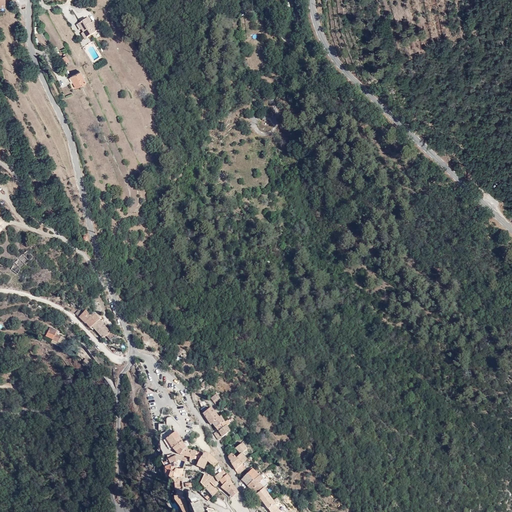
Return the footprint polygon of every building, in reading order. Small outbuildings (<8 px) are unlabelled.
[(78,26),(85,39),(99,32),(94,23),(91,24),(88,19),(78,26)] [(97,72),(107,65),(104,61),(94,67),(97,72)] [(70,78),(75,88),(86,83),(80,72),(70,78)] [(75,314),(78,316),(83,310),(80,308),(75,314)] [(94,320),(91,314),(85,318),(89,324),(92,323),(100,337),(111,331),(108,325),(105,327),(102,321),(104,320),(101,315),(94,320)] [(57,329),(51,324),(46,335),(53,339),(55,332),(57,329)] [(53,339),(52,341),(69,349),(72,342),(65,339),(66,337),(55,332),(53,339)] [(217,392),(211,397),(216,404),(223,398),(217,392)] [(212,405),(203,412),(211,424),(213,422),(220,414),(212,405)] [(220,414),(213,422),(218,429),(228,422),(222,412),(220,414)] [(213,433),(219,439),(231,429),(228,422),(218,429),(213,433)] [(177,429),(173,432),(168,435),(167,436),(169,442),(173,446),(183,439),(177,429)] [(183,439),(173,446),(177,451),(181,453),(184,448),(187,446),(188,445),(186,443),(183,439)] [(244,440),(235,447),(240,452),(243,450),(249,447),(244,440)] [(184,448),(181,453),(190,455),(190,459),(197,458),(199,453),(202,450),(198,450),(198,449),(188,446),(187,446),(184,448)] [(202,453),(197,464),(206,468),(209,460),(215,464),(220,458),(210,450),(206,450),(202,453)] [(240,452),(237,455),(244,463),(249,458),(243,450),(240,452)] [(234,451),(227,455),(236,470),(243,464),(244,463),(237,455),(234,451)] [(186,460),(187,456),(175,454),(168,457),(171,462),(178,458),(186,460)] [(243,464),(236,470),(239,475),(247,468),(243,464)] [(175,469),(174,475),(183,476),(184,467),(179,467),(177,466),(175,469)] [(248,471),(241,478),(247,485),(260,472),(253,467),(248,471)] [(224,468),(216,475),(219,481),(220,480),(228,472),(224,468)] [(206,487),(213,495),(219,489),(215,486),(218,483),(213,475),(207,472),(205,471),(204,474),(201,481),(206,487)] [(228,472),(220,480),(223,484),(227,479),(231,477),(232,476),(229,471),(228,472)] [(260,472),(247,485),(256,492),(265,485),(270,480),(262,471),(260,472)] [(239,489),(231,477),(227,479),(223,484),(221,485),(233,495),(237,491),(239,489)] [(268,507),(271,511),(274,511),(280,508),(276,500),(265,485),(256,492),(268,507)] [(206,487),(201,492),(202,494),(208,500),(213,495),(206,487)] [(199,491),(191,488),(190,493),(193,498),(201,496),(201,495),(199,491)] [(181,493),(175,493),(175,497),(183,511),(189,511),(188,509),(186,497),(182,498),(181,493)] [(200,498),(192,501),(196,511),(200,511),(209,509),(209,507),(205,507),(201,498),(200,498)]
